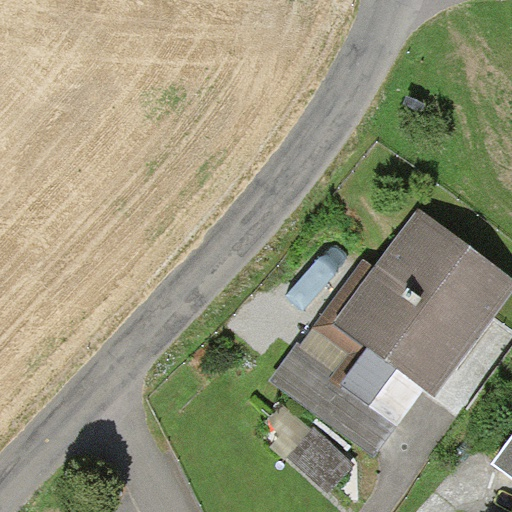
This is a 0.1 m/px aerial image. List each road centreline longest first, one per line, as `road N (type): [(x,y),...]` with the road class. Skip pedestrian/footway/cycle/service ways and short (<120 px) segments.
road 1 (tertiary): [(97,389),(327,123),(387,0)]
road 2 (residential): [(169,511),(97,389)]
road 3 (tertiary): [(0,492),(97,389)]
